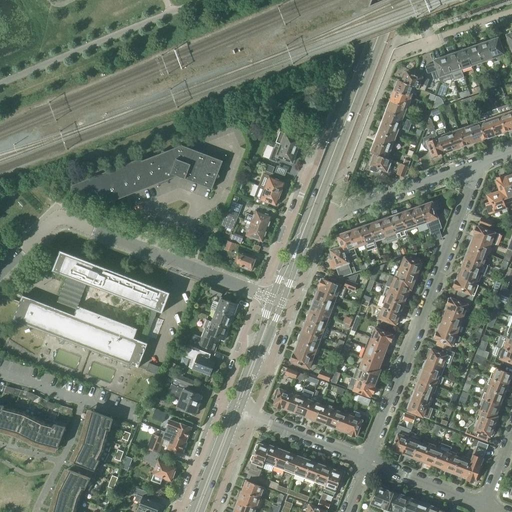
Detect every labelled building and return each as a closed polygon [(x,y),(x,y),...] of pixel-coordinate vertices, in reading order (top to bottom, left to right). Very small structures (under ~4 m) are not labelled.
[(491,41),(487,42),(493,59),(496,58),(497,61),(494,62),(496,69),(501,67),(499,61),(505,59),(497,39),(496,39),(495,38),(491,39),(491,41)] [(481,45),(477,46),(483,63),(493,59),(487,42),(486,43),(485,42),(481,43),(481,45)] [(470,48),(466,50),(472,67),(483,63),(477,46),(476,46),(475,45),(471,47),(470,48)] [(460,52),(456,53),(462,70),(472,67),(466,50),(465,50),(464,49),(460,50),(460,52)] [(449,56),(445,57),(451,74),(462,70),(456,53),(455,54),(454,53),(450,54),(449,56)] [(453,79),(451,74),(445,57),(441,59),(440,57),(436,59),(436,60),(434,61),(436,65),(430,67),(433,76),(439,74),(440,78),(438,79),(440,83),(453,79)] [(419,89),(424,91),(428,80),(423,77),(424,73),(414,69),(412,74),(406,72),(405,75),(403,74),(401,81),(399,81),(419,89)] [(395,90),(394,91),(411,98),(415,88),(419,89),(399,81),(397,85),(395,86),(394,89),(395,90)] [(458,93),(460,98),(470,95),(468,90),(458,93)] [(392,97),(391,102),(407,108),(411,98),(394,91),(394,92),(393,92),(391,96),(392,97)] [(436,96),(435,98),(433,106),(435,107),(444,104),(442,101),(440,97),(436,96)] [(470,97),(459,101),(461,106),(472,102),(470,97)] [(387,111),(386,111),(404,118),(407,108),(391,102),(389,106),(387,106),(386,110),(387,111)] [(452,112),(449,105),(443,107),(446,114),(452,112)] [(278,115),(280,110),(269,106),(264,117),(276,121),(278,115)] [(489,118),(495,135),(497,136),(501,134),(501,133),(505,131),(499,114),(497,108),(487,112),(489,118)] [(430,115),(433,117),(440,114),(438,109),(431,111),(430,115)] [(384,118),(383,122),(400,128),(404,118),(386,111),(386,113),(385,113),(383,117),(384,118)] [(511,118),(509,111),(499,114),(505,131),(509,130),(511,131),(511,130),(511,118)] [(475,114),(478,122),(484,139),(488,137),(490,138),(494,137),(494,135),(495,135),(489,118),(483,120),(481,115),(479,112),(475,114)] [(379,132),(396,139),(400,128),(383,122),(381,126),(380,127),(378,130),(379,132)] [(478,122),(468,125),(474,142),(475,142),(476,143),(480,142),(480,140),(484,139),(478,122)] [(468,125),(457,129),(464,146),(467,145),(469,145),(473,144),(473,143),(474,142),(468,125)] [(437,136),(443,153),(447,152),(448,153),(452,151),(452,150),(453,150),(447,133),(445,127),(435,130),(437,136)] [(457,129),(447,133),(453,150),(454,149),(455,150),(459,149),(459,147),(464,146),(457,129)] [(255,135),(258,136),(264,138),(267,132),(260,130),(259,132),(256,131),(255,135)] [(377,139),(375,143),(392,149),(396,139),(379,132),(378,132),(379,133),(377,134),(376,137),(377,139)] [(285,133),(281,144),(296,150),(298,146),(300,145),(301,141),(300,140),(301,139),(285,133)] [(443,153),(437,136),(436,136),(432,138),(426,140),(429,149),(430,151),(428,152),(431,160),(437,158),(436,156),(438,155),(439,157),(444,155),(443,153)] [(276,156),(281,144),(276,143),(274,148),(273,147),(268,160),(276,163),(278,157),(276,156)] [(371,152),(371,153),(392,161),(392,160),(388,159),(392,149),(375,143),(373,147),(372,147),(370,151),(371,152)] [(296,150),(281,144),(276,156),(278,157),(292,162),(292,161),(294,161),(295,157),(294,156),(296,150)] [(162,179),(167,181),(171,173),(212,189),(213,185),(216,179),(219,177),(218,173),(223,161),(222,161),(221,161),(212,157),(192,149),(181,145),(165,152),(162,151),(161,154),(153,156),(155,161),(162,179)] [(392,161),(371,153),(373,154),(370,161),(372,162),(370,168),(377,171),(378,168),(388,171),(392,161)] [(141,158),(114,169),(125,196),(158,184),(157,182),(162,179),(155,161),(153,156),(142,161),(141,158)] [(397,174),(404,177),(408,166),(401,164),(397,174)] [(265,171),(272,174),(274,167),(267,165),(265,171)] [(125,196),(114,169),(72,185),(70,191),(85,197),(89,195),(90,199),(105,205),(125,196)] [(263,174),(259,186),(280,194),(284,182),(272,178),(273,174),(272,174),(265,171),(264,174),(263,174)] [(495,180),(499,191),(500,191),(503,199),(504,204),(511,201),(511,190),(507,176),(503,178),(502,176),(497,178),(497,180),(495,180)] [(280,194),(259,186),(253,201),(266,206),(267,202),(275,205),(280,194)] [(500,191),(499,191),(496,192),(494,191),(490,192),(489,194),(489,195),(491,202),(491,203),(489,204),(492,213),(501,209),(502,213),(507,212),(504,204),(503,199),(500,191)] [(230,201),(228,207),(239,211),(242,205),(237,203),(239,198),(232,195),(230,201)] [(425,205),(421,206),(427,224),(437,220),(434,211),(437,210),(434,202),(430,203),(429,202),(425,203),(425,205)] [(414,209),(411,210),(416,227),(427,224),(421,206),(420,207),(418,205),(415,206),(414,209)] [(239,211),(228,207),(221,226),(232,230),(239,211)] [(404,212),(400,214),(406,231),(416,227),(411,210),(410,210),(408,209),(404,210),(404,212)] [(245,220),(247,221),(266,229),(271,216),(256,211),(253,217),(247,215),(245,220)] [(394,216),(390,217),(396,234),(395,235),(397,239),(399,238),(399,239),(406,237),(405,236),(408,235),(406,231),(400,214),(399,214),(397,213),(394,214),(394,216)] [(383,220),(379,221),(385,238),(395,235),(396,234),(390,217),(389,218),(387,216),(383,218),(383,220)] [(481,217),(481,218),(478,224),(479,225),(479,224),(490,228),(493,222),(481,218),(482,217),(481,217)] [(373,224),(369,225),(375,242),(385,238),(379,221),(378,222),(376,220),(373,221),(373,224)] [(266,229),(247,221),(245,227),(249,229),(247,235),(262,241),(266,229)] [(362,227),(359,228),(365,245),(367,251),(377,247),(375,242),(369,225),(368,225),(366,224),(363,225),(362,227)] [(474,237),(491,243),(496,245),(500,235),(478,226),(477,228),(475,228),(473,232),(475,234),(474,237)] [(352,231),(348,232),(354,249),(365,245),(359,228),(358,229),(356,227),(352,229),(352,231)] [(430,232),(432,241),(433,241),(440,239),(441,237),(438,229),(430,232)] [(337,236),(341,247),(344,253),(354,249),(348,232),(347,233),(345,231),(342,232),(342,234),(337,236)] [(469,247),(487,254),(491,243),(474,237),(472,240),(470,240),(469,245),(470,246),(469,247)] [(233,250),(236,251),(237,251),(239,245),(227,241),(224,250),(232,252),(233,250)] [(433,241),(432,241),(422,244),(424,249),(435,246),(433,241)] [(344,253),(341,247),(331,251),(333,259),(331,260),(334,269),(337,268),(339,273),(341,273),(342,277),(352,273),(344,253)] [(467,254),(466,257),(483,264),(487,254),(469,247),(469,248),(467,248),(466,253),(467,254)] [(511,251),(507,249),(503,260),(509,262),(511,253),(511,251)] [(60,251),(52,270),(68,276),(56,308),(22,296),(22,297),(14,317),(11,316),(12,315),(8,314),(7,317),(10,318),(11,317),(14,318),(12,321),(14,322),(18,324),(19,324),(20,322),(90,349),(138,367),(147,344),(145,343),(147,336),(156,340),(156,339),(158,335),(160,330),(161,325),(162,326),(162,325),(163,321),(164,320),(155,317),(157,311),(162,312),(169,293),(160,289),(60,251)] [(239,252),(237,256),(234,264),(251,271),(251,269),(253,268),(254,265),(253,263),(256,258),(239,251),(239,252)] [(401,264),(400,268),(417,274),(418,271),(420,270),(422,266),(421,264),(422,260),(415,257),(416,254),(404,257),(401,257),(399,263),(401,264)] [(462,267),(461,268),(479,274),(481,267),(486,269),(487,266),(483,264),(466,257),(465,261),(463,261),(461,265),(462,267)] [(499,270),(501,271),(505,272),(508,262),(508,263),(509,262),(503,260),(499,270)] [(360,265),(362,270),(371,266),(369,261),(360,265)] [(400,268),(396,277),(413,284),(415,284),(417,280),(415,278),(417,274),(400,268)] [(459,275),(458,278),(475,284),(479,274),(461,268),(462,269),(460,269),(458,273),(459,275)] [(374,269),(371,275),(370,279),(375,281),(379,271),(374,269)] [(395,277),(390,287),(407,294),(409,289),(411,290),(413,284),(396,277),(395,277)] [(458,290),(456,295),(472,301),(478,285),(475,284),(458,278),(457,281),(455,281),(453,286),(454,288),(454,289),(458,290)] [(320,286),(319,290),(336,296),(340,286),(323,279),(322,280),(321,279),(319,285),(320,286)] [(343,287),(354,291),(357,285),(346,280),(343,287)] [(370,280),(366,290),(371,292),(375,282),(370,280)] [(491,291),(492,291),(496,293),(500,283),(495,281),(491,291)] [(223,291),(212,286),(209,292),(221,297),(223,291)] [(383,296),(386,298),(404,304),(403,303),(405,303),(407,298),(406,297),(407,294),(390,287),(387,286),(383,296)] [(501,288),(499,294),(509,298),(511,292),(501,288)] [(316,293),(313,300),(332,307),(334,300),(335,298),(336,296),(319,290),(317,294),(316,293)] [(499,294),(493,309),(498,311),(500,308),(498,307),(501,301),(507,304),(509,298),(499,294)] [(448,305),(446,309),(463,315),(467,304),(470,305),(472,301),(456,295),(455,299),(451,297),(450,299),(448,299),(446,303),(448,305)] [(211,308),(215,310),(234,317),(237,310),(235,309),(237,304),(220,298),(218,302),(214,301),(211,308)] [(386,298),(382,308),(399,314),(400,311),(402,311),(404,306),(403,305),(404,304),(386,298)] [(313,306),(311,310),(328,317),(332,307),(313,300),(311,305),(313,306)] [(399,314),(382,308),(378,318),(395,325),(396,324),(398,323),(399,319),(398,317),(399,314)] [(442,318),(442,319),(459,326),(463,315),(446,309),(445,312),(443,312),(442,316),(443,318),(442,318)] [(491,316),(489,320),(494,321),(498,312),(498,311),(493,309),(491,316)] [(215,310),(211,321),(228,328),(229,323),(231,324),(234,317),(215,310)] [(308,313),(305,320),(324,327),(328,317),(311,310),(310,314),(308,313)] [(440,326),(438,329),(455,336),(459,326),(442,319),(442,320),(440,320),(439,324),(440,326)] [(190,342),(200,346),(214,351),(214,350),(213,350),(218,338),(223,340),(225,335),(227,336),(229,329),(228,329),(228,328),(211,321),(206,320),(203,327),(205,328),(201,338),(193,334),(190,342)] [(305,327),(303,331),(320,337),(322,334),(326,335),(328,328),(324,327),(305,320),(303,326),(305,327)] [(507,326),(503,336),(511,339),(511,328),(509,327),(507,326)] [(375,328),(371,339),(388,345),(389,341),(391,341),(393,337),(391,335),(392,334),(375,328)] [(474,337),(479,339),(482,330),(477,328),(476,332),(474,337)] [(455,336),(438,329),(437,332),(435,332),(434,337),(435,339),(434,340),(437,341),(435,345),(449,351),(454,340),(458,342),(460,337),(455,336)] [(300,334),(297,341),(319,348),(321,342),(319,341),(320,337),(303,331),(301,335),(300,334)] [(503,344),(501,348),(511,351),(511,339),(503,336),(502,336),(499,343),(503,344)] [(371,339),(367,349),(384,355),(384,354),(386,354),(388,349),(386,348),(388,345),(371,339)] [(297,347),(295,351),(312,358),(314,354),(316,355),(319,348),(297,341),(295,347),(297,347)] [(200,346),(190,342),(188,348),(189,349),(186,357),(192,359),(189,367),(199,370),(206,373),(209,374),(209,375),(210,375),(211,372),(213,371),(215,366),(214,365),(215,362),(214,361),(214,362),(208,359),(210,354),(198,350),(200,346)] [(342,345),(337,344),(333,354),(338,356),(342,345)] [(511,351),(501,348),(500,351),(499,351),(496,358),(511,363),(511,351)] [(367,349),(363,359),(380,365),(381,362),(383,362),(385,357),(383,356),(384,355),(367,349)] [(428,357),(427,360),(444,366),(448,356),(431,349),(430,350),(428,351),(427,355),(428,357)] [(476,356),(486,359),(488,353),(478,349),(476,356)] [(312,358),(295,351),(294,355),(292,354),(290,360),(292,361),(291,362),(308,368),(312,358)] [(486,359),(476,356),(473,362),(483,366),(486,359)] [(359,369),(361,370),(378,376),(380,370),(378,369),(380,365),(363,359),(359,369)] [(422,370),(438,376),(440,371),(442,371),(444,366),(427,360),(426,363),(424,363),(422,367),(423,369),(422,370)] [(166,370),(172,373),(175,364),(169,362),(166,370)] [(148,363),(146,370),(157,375),(160,368),(148,363)] [(285,374),(296,379),(298,373),(287,368),(285,374)] [(376,379),(378,376),(361,370),(359,369),(359,370),(356,368),(353,378),(354,379),(374,386),(376,385),(378,381),(376,379)] [(492,373),(490,378),(507,385),(508,382),(510,381),(511,377),(511,376),(511,375),(511,374),(496,368),(494,374),(492,373)] [(420,377),(419,380),(436,387),(438,383),(441,385),(443,378),(438,376),(422,370),(423,371),(421,371),(419,375),(420,377)] [(320,371),(317,377),(328,381),(331,375),(320,371)] [(168,393),(180,398),(176,407),(195,414),(198,407),(200,407),(201,404),(199,402),(202,395),(190,391),(193,382),(175,374),(168,393)] [(490,384),(488,389),(503,395),(504,394),(506,394),(507,390),(506,388),(507,385),(490,378),(488,383),(490,384)] [(374,386),(354,379),(352,386),(349,385),(347,389),(353,391),(370,397),(371,394),(373,393),(375,389),(374,387),(374,386)] [(414,390),(415,390),(430,396),(432,391),(434,392),(436,387),(419,380),(418,383),(416,384),(414,388),(415,390),(414,390)] [(466,381),(462,391),(467,393),(471,383),(466,381)] [(452,393),(452,394),(457,395),(460,389),(454,387),(452,393)] [(281,407),(285,409),(291,391),(286,389),(285,391),(278,388),(277,389),(276,390),(273,399),(274,402),(273,404),(274,405),(275,407),(279,408),(281,407)] [(484,394),(482,399),(499,405),(500,402),(503,402),(504,398),(503,396),(503,395),(488,389),(487,389),(486,393),(484,393),(484,394)] [(412,398),(411,401),(429,407),(430,404),(431,405),(433,399),(430,397),(430,396),(415,390),(415,391),(413,392),(411,396),(412,398)] [(294,413),(295,412),(301,397),(295,395),(296,393),(291,391),(285,409),(287,410),(287,412),(292,413),(294,412),(294,413)] [(462,391),(461,395),(458,402),(465,404),(469,394),(462,391)] [(359,396),(357,401),(357,402),(368,406),(370,400),(359,396)] [(302,415),(305,416),(311,399),(306,397),(305,399),(301,397),(295,412),(295,413),(295,415),(300,416),(302,415)] [(315,420),(316,420),(321,405),(315,403),(316,401),(311,399),(305,416),(308,417),(308,419),(312,421),(314,420),(315,421),(315,420)] [(322,423),(326,424),(332,407),(334,401),(329,399),(327,405),(326,407),(321,405),(316,420),(316,422),(321,424),(322,423)] [(480,410),(482,411),(497,416),(499,410),(498,409),(499,405),(482,399),(480,404),(482,404),(480,410)] [(432,409),(429,407),(411,401),(410,404),(408,404),(406,409),(408,410),(407,411),(428,419),(432,409)] [(0,433),(4,434),(14,409),(3,406),(0,415),(0,433)] [(335,429),(336,428),(342,413),(336,411),(337,409),(332,407),(326,424),(328,425),(329,427),(333,429),(335,428),(335,429)] [(24,412),(14,409),(4,434),(15,437),(24,412)] [(87,409),(85,420),(110,430),(113,419),(87,409)] [(478,415),(476,420),(493,427),(494,423),(496,423),(498,419),(497,417),(497,416),(482,411),(480,416),(478,415)] [(34,417),(24,412),(15,437),(24,442),(34,417)] [(158,417),(166,421),(168,415),(161,412),(158,417)] [(343,431),(346,432),(353,415),(347,413),(346,415),(342,413),(336,428),(337,430),(341,432),(343,431)] [(410,422),(414,423),(416,417),(405,413),(403,419),(410,422)] [(353,415),(346,432),(349,433),(349,435),(354,437),(355,435),(356,436),(362,420),(357,418),(357,417),(353,415)] [(24,442),(34,447),(44,422),(34,417),(24,442)] [(82,431),(107,441),(110,430),(85,420),(82,431)] [(172,420),(167,433),(186,441),(191,428),(172,420)] [(493,427),(476,420),(474,424),(473,424),(467,428),(465,434),(488,442),(490,437),(489,437),(490,436),(492,436),(493,431),(492,430),(493,427)] [(45,450),(54,425),(44,422),(34,447),(45,450)] [(65,428),(54,425),(45,450),(56,453),(65,428)] [(104,451),(107,441),(82,431),(79,441),(104,451)] [(147,449),(159,454),(161,446),(181,454),(186,441),(167,433),(162,431),(159,436),(153,434),(147,449)] [(399,452),(402,453),(409,436),(403,434),(403,436),(397,434),(391,449),(392,450),(393,452),(397,453),(399,452)] [(412,458),(418,442),(413,440),(414,438),(409,436),(402,453),(405,454),(405,457),(410,458),(411,457),(412,457),(412,458)] [(99,461),(104,451),(79,441),(74,451),(99,461)] [(470,459),(464,477),(467,478),(467,480),(475,483),(479,473),(477,473),(488,445),(477,441),(475,446),(470,459)] [(419,460),(423,461),(429,444),(424,442),(423,444),(418,442),(412,458),(413,457),(413,458),(413,459),(418,461),(419,460)] [(261,470),(263,463),(269,447),(258,444),(258,445),(256,445),(255,449),(256,451),(254,455),(252,456),(251,460),(252,461),(250,466),(252,467),(249,474),(248,473),(246,479),(256,482),(258,477),(261,470)] [(433,465),(439,450),(433,448),(434,446),(429,444),(423,461),(425,462),(426,464),(430,466),(432,465),(433,465)] [(263,463),(274,467),(280,450),(277,448),(276,447),(272,445),(271,446),(270,446),(269,447),(263,463)] [(159,454),(147,449),(143,460),(150,463),(149,465),(156,468),(153,474),(154,475),(152,480),(160,483),(162,478),(171,481),(171,479),(174,477),(173,474),(176,468),(156,460),(159,454)] [(274,467),(284,470),(290,453),(289,452),(285,450),(283,451),(280,450),(274,467)] [(440,468),(443,469),(450,452),(444,450),(444,452),(439,450),(433,465),(434,465),(434,467),(438,469),(440,468)] [(94,471),(99,461),(74,451),(69,461),(88,469),(94,471)] [(453,473),(459,457),(454,455),(455,454),(450,452),(443,469),(446,470),(446,472),(451,474),(452,473),(453,473)] [(284,470),(294,474),(301,458),(297,456),(297,454),(292,453),(291,454),(291,453),(290,453),(284,470)] [(460,476),(464,477),(470,459),(465,458),(464,459),(459,457),(453,473),(454,473),(455,475),(459,477),(460,476)] [(294,474),(305,478),(311,461),(310,461),(310,459),(305,458),(304,459),(301,458),(294,474)] [(305,478),(315,482),(321,465),(318,464),(318,462),(313,461),(312,462),(311,461),(305,478)] [(315,482),(325,486),(332,469),(331,469),(330,467),(326,466),(325,467),(321,465),(315,482)] [(65,468),(60,479),(85,489),(90,478),(85,476),(65,468)] [(88,469),(85,476),(90,478),(94,479),(97,472),(94,471),(88,469)] [(325,486),(320,500),(318,506),(328,509),(329,504),(324,502),(327,495),(333,497),(336,491),(337,491),(339,486),(338,485),(339,481),(341,482),(344,472),(335,469),(334,470),(332,469),(325,486)] [(114,487),(117,476),(111,475),(108,486),(114,487)] [(257,483),(266,486),(268,481),(268,480),(259,477),(257,483)] [(85,489),(60,479),(54,489),(80,499),(85,489)] [(244,487),(242,491),(261,499),(265,488),(244,480),(241,486),(244,487)] [(278,484),(268,480),(268,481),(266,486),(276,490),(278,485),(278,484)] [(380,511),(381,507),(387,490),(386,490),(387,488),(376,483),(372,493),(374,494),(373,496),(372,495),(370,501),(371,501),(369,508),(380,511)] [(276,490),(287,494),(289,490),(289,489),(278,485),(276,490)] [(132,487),(130,492),(130,493),(136,495),(134,500),(140,503),(136,511),(158,511),(160,509),(158,509),(160,504),(144,498),(147,492),(132,487)] [(80,499),(54,489),(51,500),(77,510),(80,499)] [(390,511),(398,494),(387,490),(381,507),(391,511),(390,511)] [(240,497),(238,502),(257,509),(261,499),(242,491),(242,492),(241,491),(239,497),(240,497)] [(299,493),(297,498),(307,502),(309,497),(299,493)] [(276,504),(278,505),(280,506),(284,495),(280,494),(276,504)] [(390,511),(402,511),(408,498),(398,494),(390,511)] [(402,511),(414,511),(418,502),(408,498),(402,511)] [(49,511),(76,511),(77,510),(51,500),(49,511)] [(236,508),(234,511),(255,511),(257,509),(238,502),(237,502),(235,507),(236,508)] [(418,502),(414,511),(426,511),(429,506),(418,502)]
